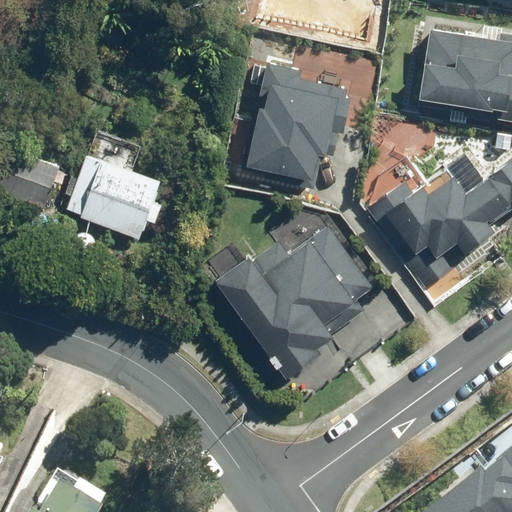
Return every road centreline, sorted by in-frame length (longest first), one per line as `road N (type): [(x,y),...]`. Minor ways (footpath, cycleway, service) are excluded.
road 1 (residential): [(0,309),(112,347),(157,377),(216,434),(271,510)]
road 2 (residential): [(271,510),(511,333)]
